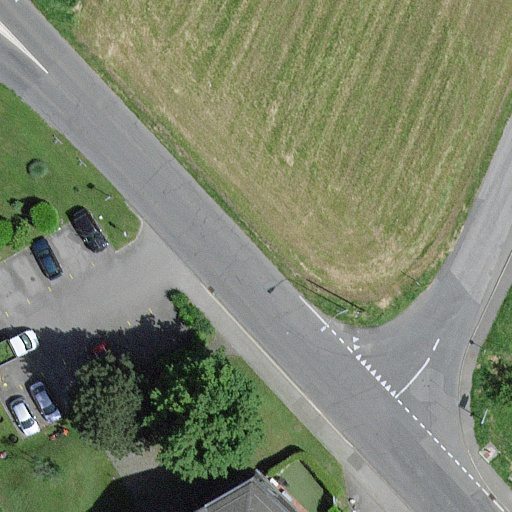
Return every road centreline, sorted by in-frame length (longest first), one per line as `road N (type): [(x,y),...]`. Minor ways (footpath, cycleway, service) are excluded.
road 1 (tertiary): [(376,416),(79,104)]
road 2 (tertiary): [(376,416),(433,346),(511,168)]
road 3 (tertiary): [(465,511),(376,416)]
road 4 (tertiary): [(79,104),(45,43),(3,0)]
